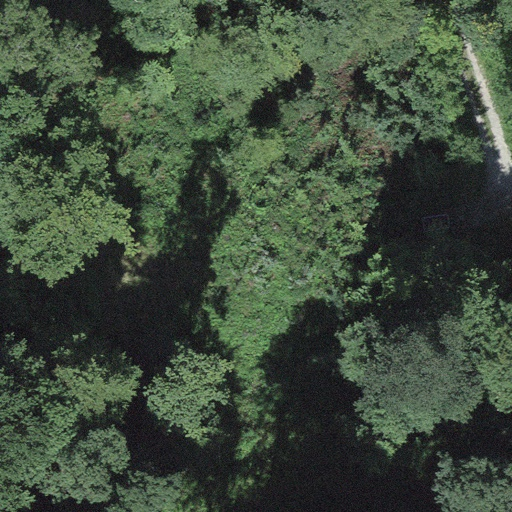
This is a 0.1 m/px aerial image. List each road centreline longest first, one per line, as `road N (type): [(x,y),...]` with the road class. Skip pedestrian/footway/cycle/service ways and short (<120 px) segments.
road 1 (track): [(57,0),(42,108),(125,295),(150,511)]
road 2 (track): [(511,200),(449,0)]
